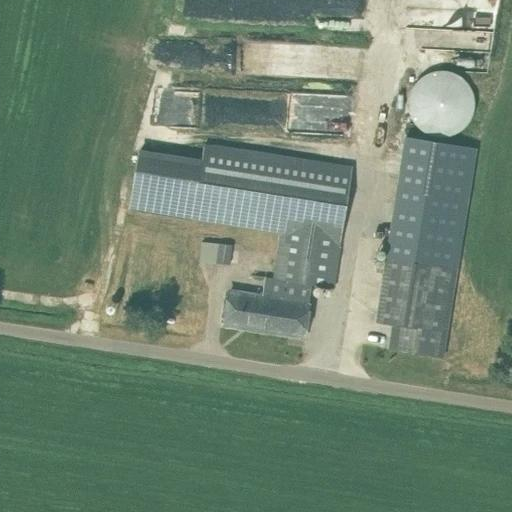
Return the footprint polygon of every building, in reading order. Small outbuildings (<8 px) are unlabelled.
[(392,0),(392,27),(491,29),(491,0),(392,0)] [(409,113),(412,121),(418,129),(428,135),(438,137),(450,136),(458,132),(466,125),(471,117),(473,110),(474,101),(473,94),(468,85),(463,78),(450,72),(444,71),(432,72),(421,77),(413,86),(408,95),(408,105),(409,113)] [(475,148),(405,136),(376,321),(392,324),(388,350),(441,358),(475,148)] [(270,263),(268,277),(265,277),(262,294),(229,289),(224,323),(303,336),(311,285),(333,288),(336,268),(350,165),(203,141),(190,219),(279,234),(274,264),(270,263)] [(231,245),(218,243),(215,263),(228,265),(231,245)]
